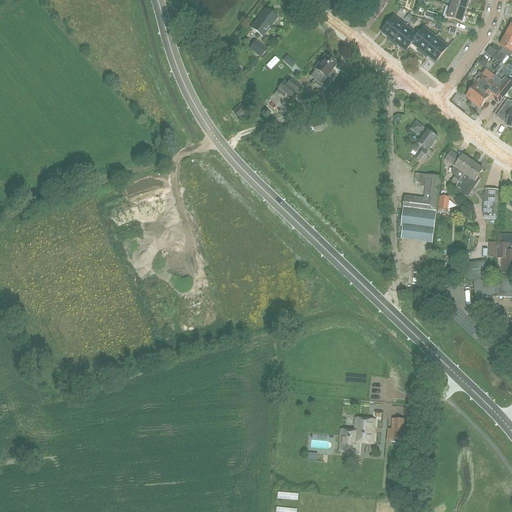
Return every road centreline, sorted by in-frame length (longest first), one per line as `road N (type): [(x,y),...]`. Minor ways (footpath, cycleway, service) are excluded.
road 1 (primary): [(511,431),(238,166),(187,92),(157,0)]
road 2 (track): [(0,216),(219,142)]
road 3 (track): [(395,271),(390,85)]
road 4 (residential): [(435,103),(303,0)]
road 5 (track): [(239,135),(390,85)]
road 6 (residential): [(435,103),(488,27),(497,0)]
